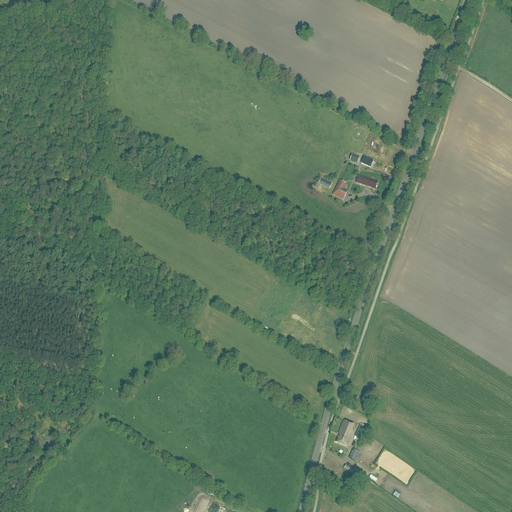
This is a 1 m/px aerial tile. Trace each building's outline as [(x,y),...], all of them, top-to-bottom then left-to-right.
[(352,155),(349,161),(357,164),(359,157),(352,155)] [(372,169),(375,164),(364,159),(362,164),(372,169)] [(378,182),(358,176),(356,183),(375,190),(378,182)] [(321,179),(318,184),(329,189),(331,184),(321,179)] [(332,195),(343,200),(347,192),(343,189),(346,183),(339,180),(332,195)] [(298,290),(295,295),(313,305),(311,309),(304,305),(301,310),(313,317),(316,312),(313,310),(316,306),(321,310),(324,304),(298,290)] [(303,333),(308,324),(299,319),(295,325),(303,329),(301,332),(297,330),(294,335),(298,337),(296,339),(303,343),(303,342),(307,345),(311,338),(307,335),(303,333)] [(338,437),(337,437),(335,442),(347,447),(356,426),(344,421),(339,434),(338,437)] [(361,439),(366,427),(360,424),(355,436),(361,439)] [(355,462),(359,452),(353,449),(349,459),(355,462)] [(344,469),(350,473),(352,474),(354,470),(346,465),(344,469)] [(358,474),(354,480),(362,485),(366,478),(358,474)]
